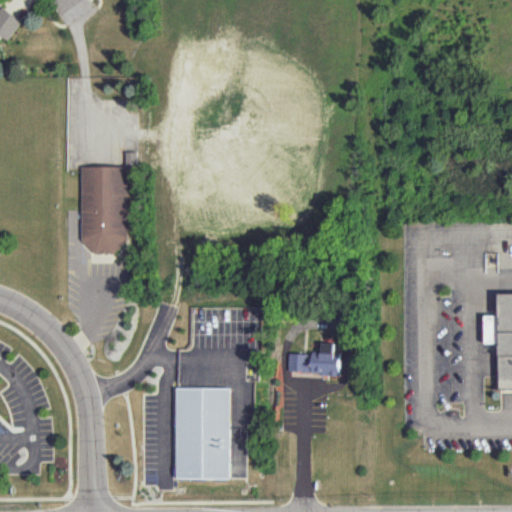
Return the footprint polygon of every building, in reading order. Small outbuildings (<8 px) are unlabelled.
[(0,34),(7,39),(21,20),(1,5),(0,6),(0,34)] [(129,166),(84,166),(84,253),(120,253),(120,242),(129,242),(129,166)] [(497,292),(511,292),(511,390),(497,391),(496,344),(485,344),(485,318),(497,318),(497,292)] [(341,374),(342,343),(322,343),(322,353),(290,352),(290,372),(341,374)] [(179,479),(232,478),(231,387),(178,387),(179,479)]
